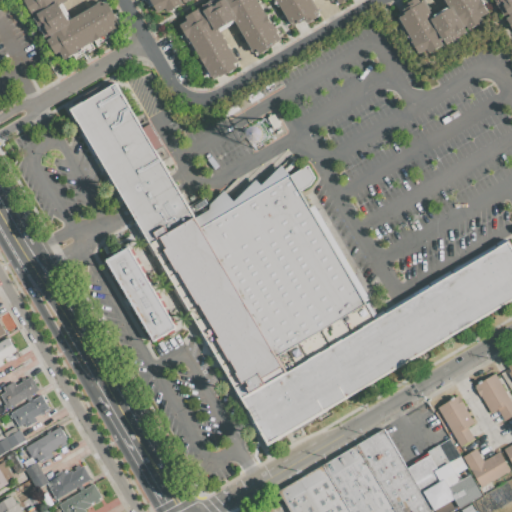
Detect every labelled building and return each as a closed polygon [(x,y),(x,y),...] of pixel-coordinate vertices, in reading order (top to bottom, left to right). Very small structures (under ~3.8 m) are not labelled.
[(57,54),(49,39),(52,37),(51,35),(46,38),(33,16),(37,14),(36,12),(33,14),(25,0),(66,0),(60,4),(69,20),(100,2),(103,5),(108,3),(117,19),(114,21),(117,27),(64,58),(61,51),(57,54)] [(188,0),(183,3),(181,0),(179,0),(181,3),(165,12),(164,9),(158,12),(151,0),(188,0)] [(257,0),(280,40),(255,54),(235,20),(218,29),(237,62),(234,64),(236,68),(212,81),(180,25),(187,21),(185,17),(200,8),(202,12),(222,0),(257,0)] [(315,13),(316,14),(315,15),(316,18),(307,23),(305,21),(299,24),(298,23),(292,26),(277,1),(276,2),(274,0),(345,0),(339,4),(336,0),(311,0),(318,11),(315,13)] [(405,14),(404,12),(410,8),(407,3),(412,0),(418,0),(420,3),(423,1),(433,17),(448,8),(443,0),(479,0),(487,13),(481,17),(483,20),(468,29),(466,26),(464,27),(467,32),(446,44),(443,40),(441,42),(442,44),(428,53),(427,50),(420,54),(399,18),(405,14)] [(511,0),(511,27),(506,18),(510,16),(508,14),(504,16),(494,0),(511,0)] [(71,109),(126,204),(133,216),(270,445),(511,299),(511,252),(506,242),(376,320),(302,188),(307,186),(315,177),(308,166),(291,176),(282,165),(260,184),(255,179),(233,200),(223,190),(210,203),(210,209),(195,217),(179,191),(172,179),(115,84),(71,109)] [(106,261),(154,342),(177,328),(128,248),(106,261)] [(0,341),(8,337),(16,352),(10,355),(11,357),(8,359),(7,357),(2,360),(3,363),(0,364),(0,341)] [(475,388),(474,388),(479,397),(480,396),(490,413),(497,409),(504,421),(511,416),(511,402),(495,373),(474,386),(475,388)] [(7,408),(5,409),(2,405),(4,403),(0,396),(0,394),(5,392),(3,388),(13,382),(16,385),(22,381),(21,380),(25,378),(26,380),(31,377),(39,391),(30,396),(31,397),(27,400),(26,398),(7,409),(7,408)] [(33,400),(41,395),(49,409),(44,411),(46,414),(42,416),(40,414),(35,417),(37,421),(27,427),(24,423),(18,427),(10,413),(29,402),(28,401),(32,398),(33,400)] [(459,397),(459,396),(465,405),(464,406),(474,422),(467,427),(474,438),(460,447),(448,426),(443,428),(434,412),(438,410),(437,408),(458,395),(459,397)] [(1,419),(7,415),(10,420),(4,424),(1,419)] [(0,435),(14,427),(17,431),(19,430),(25,440),(0,454),(0,435)] [(66,440),(67,442),(50,452),(53,456),(46,460),(44,458),(39,461),(36,457),(33,459),(35,463),(36,462),(48,482),(38,488),(28,472),(23,462),(32,457),(26,447),(48,435),(46,432),(50,431),(51,433),(60,427),(67,439),(66,440)] [(511,464),(503,449),(511,443),(511,429),(511,428),(511,427),(511,464)] [(290,511),(278,491),(383,429),(431,511),(290,511)] [(429,456),(427,451),(438,445),(441,450),(452,444),(464,463),(451,471),(447,464),(438,469),(444,479),(422,492),(421,492),(407,468),(429,456)] [(481,488),(462,457),(476,449),(483,461),(499,452),(510,470),(481,488)] [(62,471),(64,475),(71,470),(72,472),(75,470),(74,468),(79,465),(80,468),(83,466),(84,468),(91,480),(56,500),(50,488),(53,486),(50,481),(55,477),(54,475),(62,471)] [(0,470),(8,484),(0,488),(0,470)] [(434,511),(422,492),(444,479),(454,473),(458,481),(470,474),(482,494),(452,511),(434,511)] [(63,511),(59,504),(93,484),(101,497),(98,499),(99,502),(95,504),(93,502),(90,504),(91,506),(84,510),(85,511),(63,511)] [(3,511),(18,503),(23,511),(3,511)]
